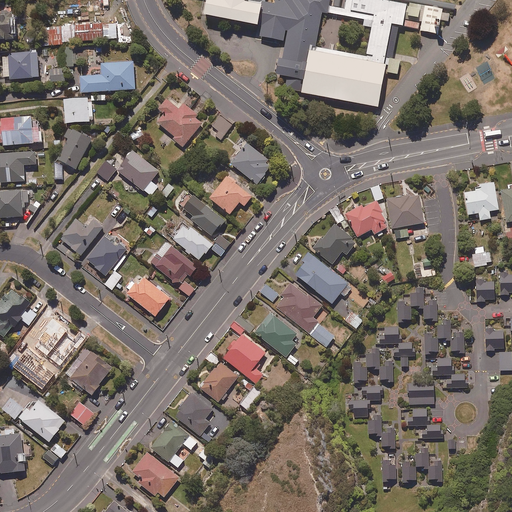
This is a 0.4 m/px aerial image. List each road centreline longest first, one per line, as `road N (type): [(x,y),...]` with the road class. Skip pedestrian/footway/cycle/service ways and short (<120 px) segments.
road 1 (residential): [(434,150),(451,289),(479,322),(483,403)]
road 2 (tertiary): [(143,0),(176,47),(318,163)]
road 3 (secondary): [(168,365),(317,183)]
road 4 (residential): [(168,365),(23,254),(0,250)]
road 5 (secondary): [(42,511),(168,365)]
